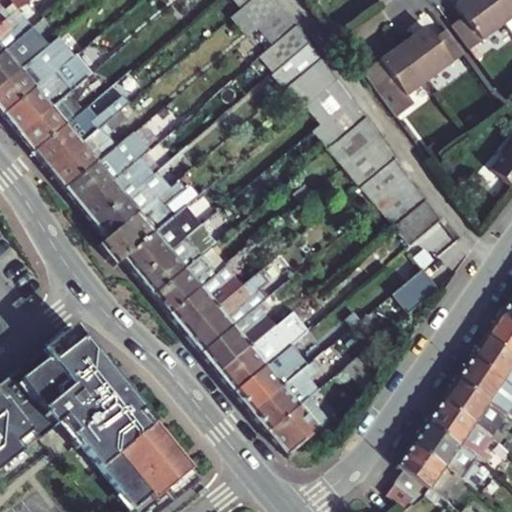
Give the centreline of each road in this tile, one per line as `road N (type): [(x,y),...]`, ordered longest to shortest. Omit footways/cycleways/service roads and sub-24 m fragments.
road 1 (tertiary): [(299,511),(371,448),(511,242)]
road 2 (secondary): [(85,291),(169,371),(253,472)]
road 3 (secondary): [(0,167),(85,291)]
